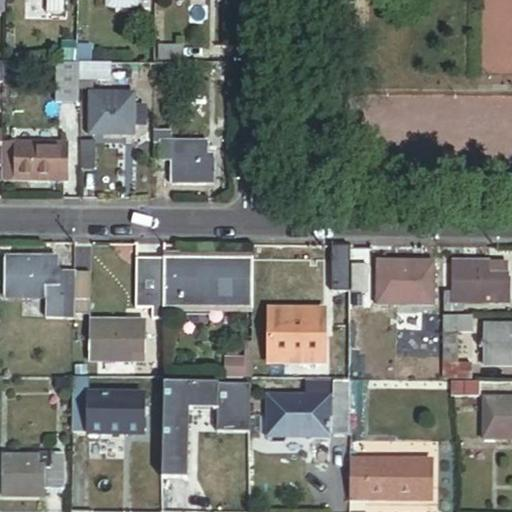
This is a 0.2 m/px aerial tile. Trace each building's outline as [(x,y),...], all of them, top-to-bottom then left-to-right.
[(32,0),(32,3),(31,15),(64,16),(63,0),(32,0)] [(107,0),(107,8),(115,10),(130,10),(138,8),(138,0),(107,0)] [(183,47),(155,47),(155,61),(183,61),(183,47)] [(92,48),(77,48),(77,64),(78,65),(80,65),(92,65),(92,48)] [(77,64),(57,64),(56,103),(78,103),(78,65),(77,64)] [(92,65),(80,65),(80,80),(110,80),(110,65),(92,65)] [(134,98),(91,97),(90,134),(133,134),(133,126),(145,126),(145,110),(134,110),(134,98)] [(172,134),(154,134),(154,146),(162,146),(162,162),(173,162),(173,183),(215,183),(216,152),(209,152),(209,147),(172,146),(172,134)] [(312,138),(296,138),(296,169),(312,169),(312,138)] [(95,141),(80,141),(79,169),(95,169),(95,141)] [(69,144),(5,143),(4,181),(68,182),(69,144)] [(312,169),(296,169),(296,189),(316,189),(316,170),(312,169)] [(42,262),(6,261),(6,297),(42,298),(47,298),(47,320),(75,320),(74,314),(90,315),(91,274),(60,274),(51,273),(51,265),(42,265),(42,262)] [(337,308),(351,308),(351,262),(338,262),(337,308)] [(253,263),(164,263),(164,299),(164,313),(252,314),(253,263)] [(436,266),(380,265),(380,308),(436,309),(436,266)] [(491,267),(454,266),(454,296),(448,296),(447,314),(466,314),(466,303),(491,303),(510,303),(510,279),(509,279),(505,279),(491,278),(491,267)] [(505,267),(491,267),(491,278),(505,279),(505,267)] [(367,295),(367,268),(352,268),(352,295),(367,295)] [(324,314),(271,312),(270,364),(324,365),(324,314)] [(443,318),(443,353),(457,352),(457,333),(470,333),(471,319),(443,318)] [(127,326),(91,325),(90,362),(126,363),(126,357),(133,357),(133,354),(144,355),(145,338),(133,338),(127,338),(127,326)] [(145,326),(127,326),(127,338),(133,338),(145,338),(145,326)] [(511,329),(487,329),(486,342),(482,343),(482,349),(486,349),(486,365),(511,365),(511,329)] [(443,353),(443,365),(456,366),(457,352),(443,353)] [(144,355),(133,354),(133,357),(126,357),(126,363),(150,363),(151,355),(144,355)] [(252,380),(252,359),(225,359),(225,379),(252,380)] [(443,365),(443,382),(471,383),(471,366),(456,366),(443,365)] [(74,380),(55,380),(55,391),(74,391),(74,380)] [(251,384),(200,382),(200,395),(251,395),(251,384)] [(351,402),(350,383),(333,383),(333,402),(351,402)] [(481,386),(452,385),(452,400),(481,400),(481,386)] [(144,399),(74,399),(73,434),(143,436),(144,399)] [(305,414),(305,402),(270,401),(269,438),(305,438),(305,432),(312,432),(312,414),(305,414)] [(305,438),(350,439),(351,402),(333,402),(305,402),(305,414),(312,414),(312,432),(305,432),(305,438)] [(511,402),(485,402),(485,439),(511,439),(511,402)] [(39,460),(2,460),(2,497),(38,497),(38,491),(45,491),(64,491),(64,455),(39,455),(39,460)] [(163,461),(163,498),(221,499),(221,490),(233,490),(233,474),(215,474),(215,462),(163,461)] [(233,463),(215,462),(215,474),(233,474),(233,463)] [(432,464),(350,462),(350,501),(432,502),(432,464)]
